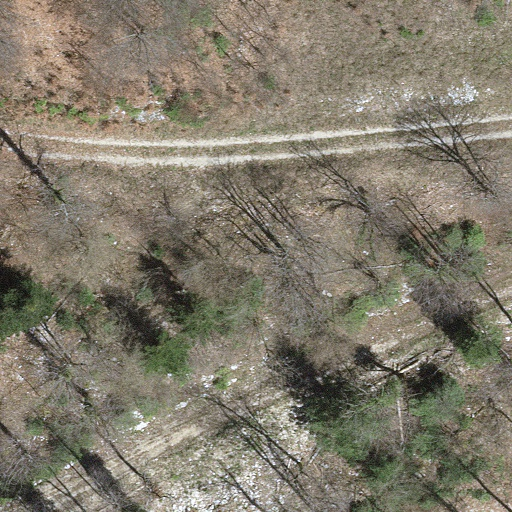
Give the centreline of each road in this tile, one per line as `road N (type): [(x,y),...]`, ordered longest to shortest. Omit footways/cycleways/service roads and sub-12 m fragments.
road 1 (track): [(38,511),(359,322),(511,273)]
road 2 (track): [(0,126),(176,146),(291,142),(511,116)]
